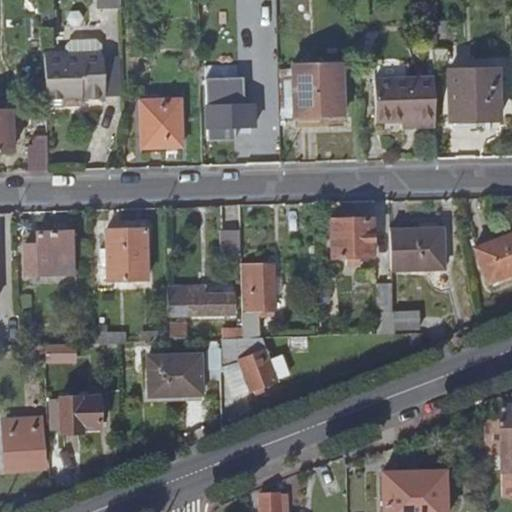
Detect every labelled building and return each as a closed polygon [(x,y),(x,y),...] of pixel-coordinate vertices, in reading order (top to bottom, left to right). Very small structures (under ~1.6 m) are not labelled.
[(237,0),(238,21),(276,20),(275,0),(237,0)] [(44,54),(46,107),(65,107),(64,100),(82,99),(82,101),(105,100),(104,58),(100,58),(100,48),(94,43),(70,43),(65,48),(65,54),(44,54)] [(244,76),(244,64),(206,63),(206,75),(244,76)] [(294,66),(295,114),(343,113),(341,65),(294,66)] [(475,120),(498,118),(496,67),(447,68),(449,127),(475,127),(475,120)] [(434,122),(432,71),(373,73),(373,115),(401,115),(401,123),(434,122)] [(244,77),(206,77),(207,141),(234,140),(234,127),(252,127),(252,104),(244,104),(244,77)] [(141,145),(182,145),(181,98),(140,99),(141,145)] [(0,108),(0,151),(11,151),(10,108),(0,108)] [(343,124),(343,113),(295,114),(295,126),(343,124)] [(28,171),(48,171),(47,136),(32,136),(32,145),(28,145),(28,171)] [(377,222),(359,222),(351,222),(336,223),(336,259),(378,258),(377,222)] [(145,230),(105,231),(107,281),(147,280),(145,230)] [(389,230),(391,272),(445,271),(443,230),(389,230)] [(511,230),(473,246),(486,281),(511,270),(511,230)] [(243,256),(242,231),(224,231),(225,257),(243,256)] [(37,248),(24,248),(24,275),(74,274),(72,233),(37,233),(37,248)] [(243,274),(244,309),(275,309),(275,262),(245,262),(245,274),(243,274)] [(167,285),(168,316),(235,313),(234,292),(206,293),(206,284),(167,285)] [(393,332),(392,314),(380,314),(381,332),(393,332)] [(224,337),(245,336),(244,319),(223,319),(224,337)] [(186,324),(172,325),(172,336),(186,336),(186,324)] [(265,386),(256,337),(223,344),(226,361),(224,362),(230,394),(265,386)] [(93,341),(77,342),(78,356),(93,355),(93,341)] [(47,352),(47,343),(24,344),(25,352),(47,352)] [(223,345),(207,344),(206,377),(222,378),(223,345)] [(146,355),(146,395),(199,394),(198,354),(146,355)] [(486,421),(487,453),(508,453),(508,467),(501,467),(502,496),(511,495),(511,403),(501,404),(501,421),(486,421)] [(56,409),(57,449),(88,449),(88,409),(56,409)] [(0,436),(8,436),(8,453),(9,467),(45,467),(44,434),(22,435),(22,420),(0,420),(0,436)] [(0,453),(8,453),(8,436),(0,436),(0,453)] [(444,511),(444,471),(381,472),(381,511),(444,511)] [(280,511),(280,491),(262,492),(262,511),(280,511)]
